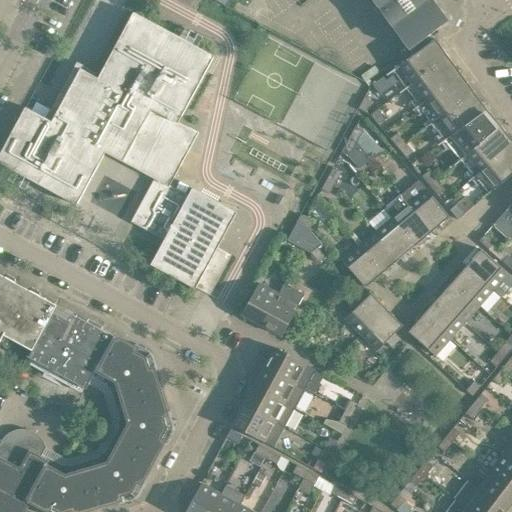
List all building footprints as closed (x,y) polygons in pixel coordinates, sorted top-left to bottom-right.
[(444,13),(434,0),(373,0),(409,50),(442,26),(442,25),(444,13)] [(155,178),(132,221),(165,239),(160,248),(151,264),(196,288),(196,287),(210,294),(214,287),(232,254),(218,247),(237,212),(193,188),(189,195),(170,185),(198,132),(179,122),(214,56),(134,12),(99,78),(81,68),(60,107),(52,121),(26,107),(0,154),(0,162),(13,170),(22,174),(30,179),(77,204),(106,151),(155,178)] [(395,73),(387,79),(384,75),(373,84),(380,94),(400,80),(406,88),(449,57),(436,39),(393,70),(395,73)] [(449,57),(406,88),(419,105),(462,74),(449,57)] [(462,74),(419,105),(432,123),(474,92),(462,74)] [(474,92),(432,123),(445,140),(487,109),(474,92)] [(365,97),(359,108),(366,112),(372,101),(365,97)] [(378,109),(371,115),(379,124),(386,119),(378,109)] [(487,109),(445,140),(461,160),(501,126),(487,109)] [(357,141),(363,130),(356,126),(350,137),(357,141)] [(511,138),(501,126),(461,160),(475,176),(511,144),(511,138)] [(397,133),(391,138),(399,148),(405,142),(397,133)] [(343,149),(350,152),(361,166),(371,158),(357,141),(350,137),(343,149)] [(407,158),(414,152),(405,142),(399,148),(407,158)] [(489,193),(511,174),(511,144),(475,176),(489,193)] [(341,171),(333,167),(327,178),(335,182),(341,171)] [(429,170),(422,176),(430,185),(437,180),(429,170)] [(321,189),(329,193),(335,182),(327,178),(321,189)] [(450,216),(419,180),(402,194),(433,231),(450,216)] [(438,195),(445,189),(437,180),(430,185),(438,195)] [(433,231),(402,194),(385,208),(393,217),(416,245),(433,231)] [(511,203),(494,224),(511,239),(511,237),(511,203)] [(457,204),(450,209),(459,219),(465,213),(457,204)] [(55,212),(46,207),(42,214),(51,219),(55,212)] [(297,222),(310,229),(314,221),(301,214),(297,222)] [(416,245),(393,217),(376,231),(400,259),(416,245)] [(297,222),(287,240),(312,253),(318,247),(322,244),(314,234),(310,229),(297,222)] [(400,259),(376,231),(360,245),(383,272),(400,259)] [(479,240),(489,249),(495,242),(485,234),(479,240)] [(343,259),(366,287),(383,272),(360,245),(343,259)] [(320,262),(326,257),(318,247),(312,253),(320,262)] [(509,273),(482,249),(467,266),(494,290),(509,273)] [(511,257),(509,255),(503,261),(511,269),(511,257)] [(494,290),(467,266),(452,282),(479,306),(494,290)] [(0,341),(4,334),(33,350),(57,305),(0,273),(0,341)] [(479,306),(452,282),(438,298),(465,322),(479,306)] [(279,293),(260,283),(242,314),(262,325),(279,293)] [(282,336),(305,293),(285,283),(279,293),(262,325),(282,336)] [(364,300),(358,294),(349,303),(355,309),(346,318),(362,334),(387,309),(372,293),(364,300)] [(465,322),(438,298),(424,314),(451,338),(465,322)] [(29,357),(86,389),(93,376),(115,336),(57,305),(33,350),(29,357)] [(407,344),(401,339),(395,333),(403,325),(387,309),(362,334),(377,350),(386,342),(399,354),(407,344)] [(409,331),(436,355),(451,338),(424,314),(409,331)] [(166,411),(153,370),(157,369),(157,368),(150,370),(146,357),(150,353),(150,352),(146,355),(133,349),(137,343),(135,342),(134,346),(115,336),(93,376),(105,383),(112,391),(118,390),(125,415),(119,417),(118,428),(106,451),(97,458),(99,464),(74,471),(72,465),(61,464),(49,458),(48,460),(41,456),(46,447),(45,444),(45,442),(44,440),(42,439),(40,436),(38,434),(35,432),(32,430),(30,430),(26,429),(24,429),(20,429),(18,429),(16,430),(14,430),(12,431),(11,432),(9,433),(7,434),(6,435),(4,437),(2,440),(0,443),(0,490),(27,505),(30,500),(46,509),(44,511),(46,511),(49,507),(58,511),(67,511),(76,509),(76,511),(77,511),(78,511),(118,500),(120,503),(121,503),(119,496),(132,492),(135,496),(136,496),(133,492),(140,479),(146,483),(146,481),(143,480),(163,442),(166,444),(167,443),(161,440),(167,427),(173,428),(173,427),(167,426),(163,413),(170,411),(170,410),(166,411)] [(511,348),(511,346),(506,341),(498,351),(505,357),(511,348)] [(318,370),(276,347),(265,367),(307,390),(318,370)] [(490,361),(497,366),(505,357),(498,351),(490,361)] [(511,369),(511,361),(509,359),(501,369),(508,375),(511,369)] [(255,386),(297,409),(307,390),(265,367),(255,386)] [(493,379),(500,385),(508,375),(501,369),(493,379)] [(30,380),(21,376),(16,385),(24,390),(30,380)] [(473,396),(481,386),(474,380),(466,390),(473,396)] [(245,405),(287,428),(297,409),(255,386),(245,405)] [(488,399),(481,393),(473,403),(480,408),(488,399)] [(359,403),(351,399),(345,410),(353,414),(359,403)] [(465,412),(472,418),(480,408),(473,403),(465,412)] [(234,425),(235,425),(276,447),(287,428),(245,405),(234,425)] [(325,424),(327,425),(342,433),(353,414),(345,410),(339,421),(327,420),(325,424)] [(461,432),(454,426),(446,436),(453,442),(461,432)] [(232,429),(228,436),(238,443),(243,435),(232,429)] [(438,446),(445,451),(453,442),(446,436),(438,446)] [(338,441),(330,437),(324,448),(332,452),(338,441)] [(259,444),(255,452),(265,458),(266,458),(270,450),(259,444)] [(318,459),(326,463),(332,452),(324,448),(323,450),(316,446),(312,453),(319,457),(318,459)] [(277,464),(281,456),(270,450),(266,458),(277,464)] [(255,452),(250,460),(261,466),(265,458),(255,452)] [(511,459),(504,453),(491,471),(511,487),(511,459)] [(433,465),(426,460),(419,470),(425,475),(433,465)] [(297,464),(293,472),(304,478),(308,470),(297,464)] [(315,484),(319,476),(308,470),(304,478),(315,484)] [(410,479),(417,485),(425,475),(419,470),(410,479)] [(511,501),(511,487),(491,471),(477,488),(506,510),(511,501)] [(203,483),(186,511),(212,511),(222,493),(203,483)] [(335,485),(331,493),(342,499),(346,491),(335,485)] [(504,511),(506,510),(477,488),(464,505),(473,511),(504,511)] [(0,511),(26,511),(29,506),(27,505),(0,490),(0,511)] [(353,505),(357,497),(346,491),(342,499),(353,505)] [(236,511),(241,504),(222,493),(212,511),(236,511)] [(397,509),(405,499),(399,494),(390,504),(397,509)] [(473,511),(464,505),(456,499),(446,511),(473,511)]
